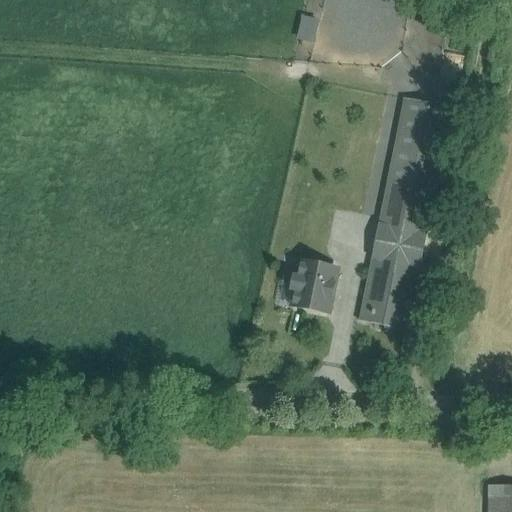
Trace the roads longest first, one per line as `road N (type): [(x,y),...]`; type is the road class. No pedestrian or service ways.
road 1 (unclassified): [(0,392),(511,405)]
road 2 (track): [(485,0),(407,404)]
